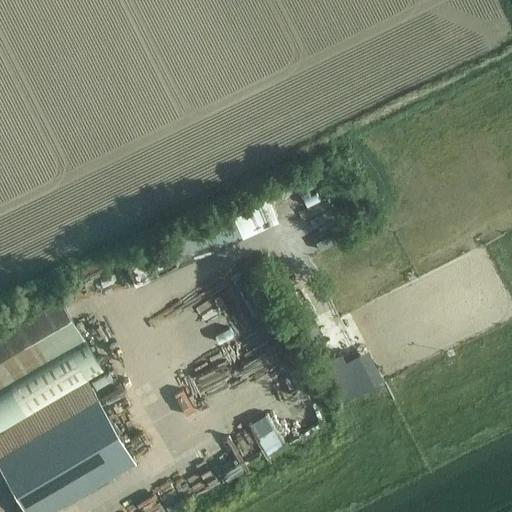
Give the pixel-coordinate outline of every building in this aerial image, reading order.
[(128,263),(246,227),(239,205),(121,240),(128,263)] [(209,274),(188,282),(200,313),(221,305),(209,274)] [(80,292),(79,303),(95,305),(96,294),(80,292)] [(45,511),(135,460),(87,379),(103,369),(60,296),(0,331),(0,466),(27,511),(45,511)] [(347,303),(338,306),(345,327),(354,324),(347,303)] [(239,318),(256,347),(285,331),(279,321),(269,327),(258,307),(239,318)] [(362,336),(348,345),(363,368),(377,358),(362,336)] [(102,392),(120,385),(116,376),(99,383),(102,392)]
